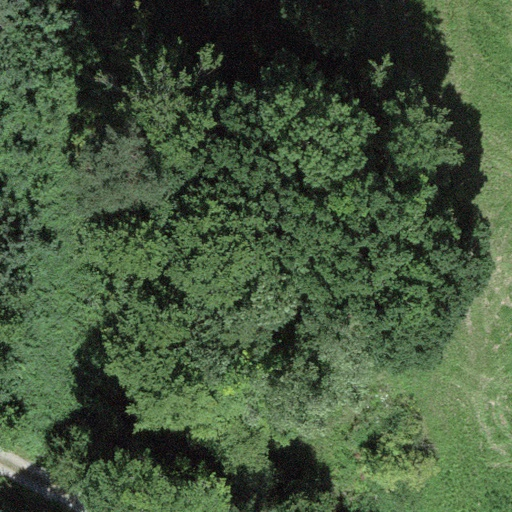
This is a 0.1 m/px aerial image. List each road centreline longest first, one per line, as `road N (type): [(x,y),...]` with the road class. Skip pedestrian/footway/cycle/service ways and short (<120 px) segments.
road 1 (track): [(181,511),(256,446),(362,327),(391,252),(386,0)]
road 2 (track): [(0,451),(117,511)]
